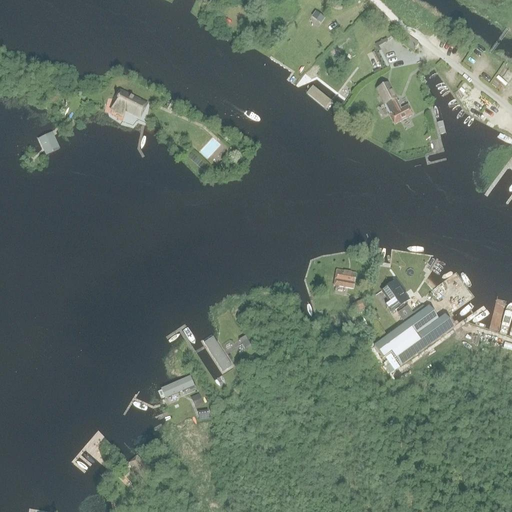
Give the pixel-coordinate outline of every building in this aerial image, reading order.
[(324,18),(316,13),(313,17),(320,23),(324,18)] [(408,37),(404,44),(414,51),(418,44),(408,37)] [(376,51),(372,53),(377,63),(381,61),(376,51)] [(413,116),(408,106),(401,109),(388,84),(377,90),(384,105),(385,104),(386,105),(385,105),(390,114),(391,115),(389,116),(394,125),(413,116)] [(139,118),(145,105),(120,92),(111,110),(121,115),(123,110),(139,118)] [(60,149),(59,148),(53,134),(51,135),(48,136),(39,140),(46,155),(47,155),(48,155),(54,152),(57,151),(58,150),(59,150),(60,149)] [(189,157),(206,173),(212,167),(194,151),(189,157)] [(353,290),(356,275),(336,272),(334,287),(353,290)] [(395,310),(408,301),(404,294),(405,294),(396,282),(382,292),(395,310)] [(359,314),(363,312),(362,310),(365,309),(361,300),(351,305),(355,313),(358,312),(359,314)] [(415,317),(427,309),(422,306),(412,313),(415,317)] [(437,322),(428,309),(373,348),(382,360),(391,354),(400,368),(453,330),(444,318),(437,322)] [(212,334),(200,342),(222,375),(234,367),(212,334)] [(246,350),(251,347),(244,336),(239,340),(246,350)] [(190,376),(161,389),(165,399),(195,387),(190,376)] [(195,408),(205,405),(201,394),(191,398),(195,408)] [(198,412),(199,420),(209,419),(208,411),(198,412)] [(131,468),(144,478),(148,473),(135,463),(131,468)]
